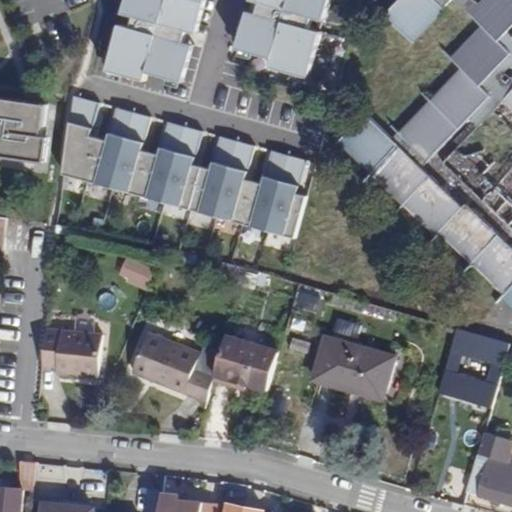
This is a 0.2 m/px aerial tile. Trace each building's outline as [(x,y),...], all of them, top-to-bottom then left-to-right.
[(13,0),(21,30),(47,24),(80,59),(77,63),(168,156),(186,140),(205,160),(245,121),(177,48),(188,37),(190,31),(194,32),(203,0),(13,0)] [(455,2),(484,30),(454,63),(462,71),(401,136),(428,161),(422,167),(367,114),(341,141),(437,235),(442,231),(511,297),(511,37),(506,32),(511,25),(511,0),(487,0),(480,8),(471,0),(403,0),(386,20),(412,46),(455,2)] [(40,137),(44,106),(0,99),(0,156),(42,163),(46,138),(40,137)] [(71,119),(92,120),(92,100),(71,100),(71,119)] [(165,248),(161,256),(190,264),(192,255),(165,248)] [(145,289),(154,268),(125,256),(116,277),(145,289)] [(98,378),(102,336),(47,330),(44,370),(59,372),(58,374),(98,378)] [(474,364),(477,355),(505,363),(510,345),(459,331),(451,355),(460,358),(460,360),(474,364)] [(207,401),(213,381),(221,354),(210,350),(204,347),(201,354),(149,334),(135,372),(207,401)] [(221,354),(213,381),(230,386),(232,381),(245,385),(267,392),(279,352),(226,336),(225,342),(221,354)] [(225,342),(215,338),(210,350),(221,354),(225,342)] [(384,394),(395,359),(327,338),(315,380),(350,391),(352,384),(384,394)] [(232,381),(230,386),(244,391),(245,385),(232,381)] [(382,401),(384,394),(352,384),(350,391),(382,401)] [(482,443),(468,491),(511,504),(511,463),(503,460),(507,444),(497,441),(495,448),(482,443)] [(20,511),(23,491),(34,492),(38,463),(23,461),(20,488),(8,486),(8,479),(0,478),(0,511),(20,511)] [(217,511),(219,505),(179,500),(179,495),(165,494),(163,511),(217,511)] [(47,503),(45,511),(94,511),(95,509),(47,503)]
